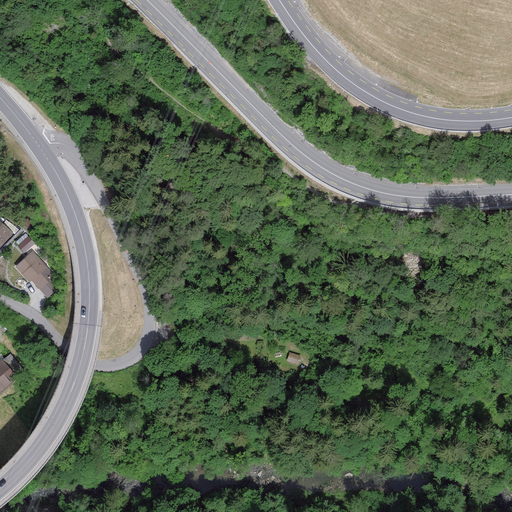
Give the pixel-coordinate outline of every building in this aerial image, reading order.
[(0,246),(11,233),(0,224),(0,246)] [(29,236),(19,243),(24,251),(35,244),(29,236)] [(47,267),(29,252),(15,268),(32,283),(47,267)] [(300,356),(289,352),(286,361),(297,365),(300,356)] [(18,381),(1,361),(0,361),(0,396),(0,397),(18,381)]
